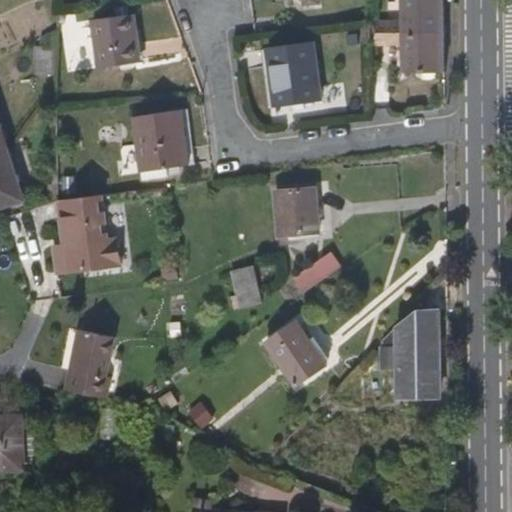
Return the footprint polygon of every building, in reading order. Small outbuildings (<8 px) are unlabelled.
[(446,31),(445,0),(404,0),(405,33),(446,31)] [(143,62),(135,14),(94,20),(101,68),(143,62)] [(407,73),(447,72),(446,31),(405,33),(374,33),(375,44),(405,46),(407,73)] [(323,101),(315,43),(268,50),(276,107),(323,101)] [(36,45),(35,73),(54,74),(54,46),(36,45)] [(135,118),(143,171),(168,168),(190,166),(182,111),(135,118)] [(0,147),(8,145),(0,118),(0,147)] [(8,145),(0,147),(0,208),(26,200),(8,145)] [(168,168),(143,171),(145,181),(170,178),(168,168)] [(321,233),(317,189),(277,192),(281,237),(321,233)] [(60,201),(58,201),(64,247),(55,248),(58,273),(123,264),(120,239),(111,240),(105,195),(60,201)] [(288,304),(343,267),(333,253),(278,290),(288,304)] [(241,309),(257,305),(250,267),(233,271),(241,309)] [(250,267),(257,305),(263,304),(254,267),(250,267)] [(420,311),(398,328),(400,398),(442,397),(443,310),(420,311)] [(328,364),(299,322),(267,343),(298,387),(328,364)] [(78,330),(66,391),(92,396),(110,399),(114,377),(110,376),(118,338),(78,330)] [(23,416),(0,416),(0,471),(25,470),(23,416)] [(214,499),(199,498),(197,511),(255,511),(213,508),(214,499)]
